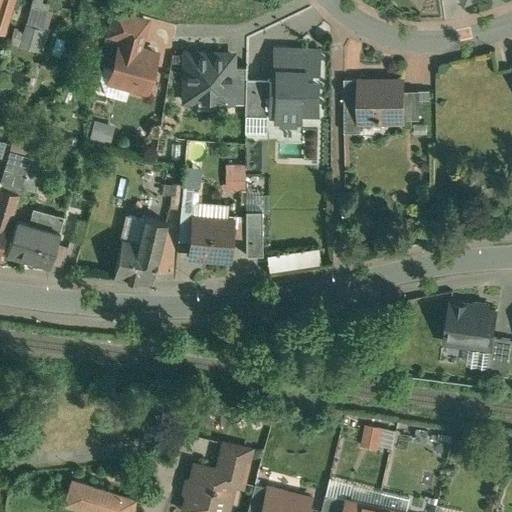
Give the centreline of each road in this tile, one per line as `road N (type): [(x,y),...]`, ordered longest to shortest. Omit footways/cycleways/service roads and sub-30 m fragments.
road 1 (residential): [(511,257),(240,310),(0,291)]
road 2 (residential): [(511,24),(424,43),(379,32),(327,0)]
